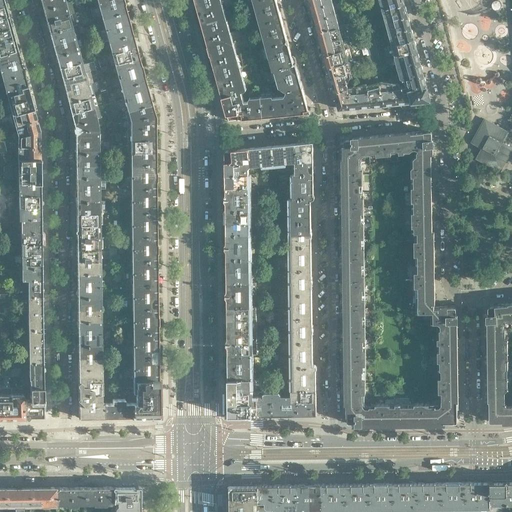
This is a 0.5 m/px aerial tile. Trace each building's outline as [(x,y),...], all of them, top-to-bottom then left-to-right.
[(62,4),(61,0),(39,0),(42,9),(62,4)] [(126,11),(124,5),(122,0),(120,0),(101,5),(104,17),(126,11)] [(222,10),(218,0),(210,0),(196,4),(199,16),(222,10)] [(278,5),(276,0),(255,0),(259,11),(278,5)] [(330,3),(329,0),(309,0),(312,8),(330,3)] [(404,3),(402,0),(381,0),(383,5),(381,5),(382,9),(384,9),(404,3)] [(499,1),(498,0),(497,0),(496,0),(495,0),(494,1),(493,1),(493,2),(492,3),(492,4),(491,5),(492,6),(492,7),(492,8),(493,9),(494,9),(495,10),(496,10),(497,10),(499,10),(500,9),(500,8),(501,7),(501,6),(501,5),(501,4),(501,3),(500,2),(499,1)] [(367,13),(364,2),(357,3),(360,15),(367,13)] [(334,15),(330,3),(312,8),(315,20),(334,15)] [(407,15),(404,3),(384,9),(386,16),(384,16),(385,21),(387,20),(407,15)] [(66,15),(62,4),(42,9),(45,21),(66,15)] [(281,17),(278,5),(259,11),(262,22),(281,17)] [(225,21),(222,10),(199,16),(203,27),(225,21)] [(129,22),(128,17),(126,11),(104,17),(107,29),(129,22)] [(370,25),(367,13),(360,15),(363,27),(370,25)] [(0,29),(11,27),(8,15),(0,17),(0,29)] [(69,27),(66,15),(45,21),(48,32),(69,27)] [(337,27),(334,15),(315,20),(318,32),(337,27)] [(410,27),(407,15),(387,20),(389,28),(388,29),(389,33),(391,32),(410,27)] [(284,29),(281,17),(262,22),(265,34),(284,29)] [(228,33),(225,21),(203,27),(206,39),(228,33)] [(132,34),(131,28),(129,22),(107,29),(110,40),(132,34)] [(373,37),(370,25),(363,27),(367,39),(373,37)] [(0,42),(14,38),(11,27),(0,29),(0,42)] [(72,38),(69,27),(48,32),(52,44),(72,38)] [(340,38),(337,27),(318,32),(321,43),(340,38)] [(413,39),(410,27),(391,32),(393,40),(391,40),(392,44),(394,44),(413,39)] [(288,41),(284,29),(265,34),(268,46),(288,41)] [(231,44),(228,33),(206,39),(209,50),(231,44)] [(135,46),(134,40),(132,34),(110,40),(113,52),(135,46)] [(377,49),(373,37),(367,39),(370,50),(377,49)] [(0,54),(17,50),(14,38),(0,42),(0,54)] [(75,50),(72,38),(52,44),(55,55),(75,50)] [(343,50),(340,38),(321,43),(325,55),(343,50)] [(417,50),(413,39),(394,44),(396,52),(394,52),(395,56),(397,56),(417,50)] [(291,52),(288,41),(268,46),(272,58),(291,52)] [(234,56),(231,44),(209,50),(212,62),(234,56)] [(368,45),(362,47),(364,53),(367,52),(368,54),(371,53),(370,51),(368,45)] [(139,57),(137,51),(135,46),(113,52),(116,63),(139,57)] [(380,60),(377,49),(370,50),(373,62),(380,60)] [(20,62),(17,50),(0,54),(0,62),(1,67),(20,62)] [(78,61),(75,50),(55,55),(58,67),(78,61)] [(347,62),(343,50),(325,55),(328,67),(347,62)] [(420,62),(417,50),(397,56),(399,64),(397,64),(398,68),(400,68),(420,62)] [(293,62),(291,52),(272,58),(275,70),(276,69),(296,64),(295,63),(294,63),(294,62),(293,62)] [(237,67),(234,56),(212,62),(215,73),(237,67)] [(142,69),(140,63),(139,57),(116,63),(120,75),(142,69)] [(382,66),(380,60),(373,62),(374,65),(376,69),(376,70),(380,69),(379,67),(382,66)] [(81,73),(78,61),(58,67),(61,79),(81,73)] [(350,72),(347,61),(347,62),(328,67),(331,79),(349,74),(350,72)] [(24,73),(20,62),(1,67),(4,78),(24,73)] [(423,74),(420,62),(400,68),(403,79),(404,79),(405,79),(423,74)] [(299,75),(296,64),(276,69),(280,81),(299,75)] [(357,75),(376,69),(374,65),(356,70),(357,75)] [(241,79),(237,67),(215,73),(218,85),(241,79)] [(145,80),(143,74),(142,69),(120,75),(123,86),(145,80)] [(27,85),(24,73),(4,78),(7,90),(27,85)] [(84,85),(81,73),(61,79),(64,90),(84,85)] [(349,86),(348,82),(349,82),(350,77),(349,74),(331,79),(335,92),(349,88),(349,86)] [(427,87),(423,74),(405,79),(407,86),(403,87),(403,86),(404,91),(416,88),(416,90),(427,87)] [(302,87),(299,75),(280,81),(282,89),(287,91),(302,87)] [(244,90),(241,79),(218,85),(222,97),(240,91),(244,90)] [(148,92),(147,86),(145,80),(123,86),(126,98),(148,92)] [(397,103),(393,84),(384,83),(383,80),(379,81),(380,83),(385,104),(397,103)] [(380,83),(368,86),(372,106),(385,104),(380,83)] [(360,107),(357,94),(358,93),(357,87),(356,85),(355,84),(349,86),(349,88),(335,92),(339,108),(340,109),(360,107)] [(372,106),(368,86),(368,84),(357,87),(358,93),(357,94),(360,107),(372,106)] [(430,98),(427,87),(416,90),(416,88),(404,91),(403,86),(400,85),(393,84),(397,103),(428,100),(429,100),(430,99),(430,98)] [(30,96),(27,85),(7,90),(11,102),(30,96)] [(88,96),(84,85),(64,90),(67,102),(88,96)] [(306,100),(302,87),(287,91),(284,97),(285,103),(296,100),(296,102),(306,100)] [(243,101),(240,91),(222,97),(225,108),(243,103),(243,101)] [(151,104),(150,98),(148,92),(126,98),(129,110),(151,104)] [(33,108),(30,96),(11,102),(14,113),(33,108)] [(91,108),(88,96),(67,102),(71,113),(91,108)] [(286,114),(285,103),(284,97),(272,98),(274,116),(286,114)] [(274,116),(272,98),(260,99),(262,117),(274,116)] [(262,117),(260,99),(248,101),(249,118),(262,117)] [(309,111),(306,100),(296,102),(296,100),(285,103),(286,114),(308,112),(309,111)] [(249,118),(248,101),(243,101),(243,103),(225,108),(227,118),(227,119),(227,120),(228,120),(249,118)] [(155,116),(153,109),(151,104),(129,110),(132,119),(155,116)] [(36,119),(33,108),(14,113),(17,125),(36,119)] [(94,119),(91,108),(71,113),(74,125),(94,119)] [(155,128),(155,122),(155,116),(132,119),(132,128),(155,128)] [(39,131),(36,119),(17,125),(20,134),(20,136),(39,131)] [(96,141),(96,126),(94,119),(74,125),(75,129),(75,141),(96,141)] [(511,148),(505,144),(502,142),(507,133),(508,132),(484,119),(472,142),(472,143),(482,148),(477,158),(476,158),(499,171),(511,150),(511,148),(511,147),(511,148)] [(155,140),(155,133),(155,128),(132,128),(132,140),(155,140)] [(433,154),(433,132),(433,131),(432,131),(432,130),(431,130),(430,130),(411,132),(413,148),(415,148),(419,150),(419,156),(431,156),(431,155),(431,154),(432,154),(433,154)] [(40,147),(39,131),(20,136),(20,147),(40,147)] [(413,149),(413,148),(411,132),(398,133),(400,150),(400,153),(406,153),(405,150),(413,149)] [(400,150),(398,133),(367,136),(369,153),(377,152),(377,155),(387,154),(392,154),(391,151),(400,150)] [(369,153),(367,136),(346,138),(345,139),(344,139),(343,140),(343,141),(343,161),(360,161),(360,156),(362,154),(369,153)] [(155,152),(155,146),(155,140),(132,140),(132,152),(155,152)] [(96,153),(96,141),(75,141),(75,153),(96,153)] [(313,162),(313,143),(314,142),(314,141),(313,141),(312,141),(312,142),(295,143),(297,162),(313,162)] [(297,162),(295,143),(283,145),(285,163),(296,162),(297,162)] [(285,163),(283,145),(271,146),(273,164),(285,163)] [(273,164),(271,146),(260,147),(261,165),(273,164)] [(40,159),(40,147),(20,147),(20,159),(40,159)] [(261,165),(260,147),(249,148),(250,163),(250,166),(261,165)] [(250,163),(249,148),(226,150),(225,149),(224,149),(224,150),(224,151),(225,151),(225,163),(250,163)] [(155,164),(155,158),(155,152),(132,152),(132,164),(155,164)] [(96,165),(96,153),(75,153),(75,165),(96,165)] [(431,182),(431,156),(419,156),(416,158),(416,167),(414,169),(414,176),(416,176),(416,182),(431,182)] [(40,171),(40,159),(20,159),(20,171),(40,171)] [(363,174),(363,170),(360,170),(360,161),(343,161),(343,179),(352,179),(352,174),(363,174)] [(313,174),(313,162),(297,162),(296,162),(296,174),(313,174)] [(249,175),(249,167),(250,166),(250,163),(225,163),(225,175),(249,175)] [(156,176),(155,170),(155,164),(132,164),(133,176),(156,176)] [(96,177),(96,165),(75,165),(75,177),(96,177)] [(40,183),(40,171),(20,171),(20,183),(40,183)] [(313,174),(296,174),(294,174),(294,186),(313,186),(313,174)] [(363,184),(363,174),(352,174),(352,179),(343,179),(343,191),(360,191),(360,184),(363,184)] [(249,187),(249,175),(225,175),(225,187),(249,187)] [(156,188),(156,182),(156,176),(133,176),(133,188),(156,188)] [(97,189),(96,177),(75,177),(75,189),(97,189)] [(431,182),(416,182),(415,182),(416,188),(413,188),(413,202),(416,202),(416,207),(432,207),(431,182)] [(40,195),(40,183),(20,183),(20,195),(40,195)] [(315,197),(314,190),(313,190),(313,186),(294,186),(294,198),(314,197),(315,197)] [(250,199),(249,187),(225,187),(226,199),(250,199)] [(156,200),(156,194),(156,188),(133,188),(133,200),(156,200)] [(97,200),(97,189),(75,189),(76,201),(97,200)] [(364,212),(363,198),(360,198),(360,191),(343,191),(344,218),(361,218),(361,212),(364,212)] [(40,207),(40,195),(20,195),(21,207),(40,207)] [(311,204),(311,201),(311,200),(312,199),(314,198),(314,197),(294,198),(291,198),(291,210),(310,210),(310,205),(311,205),(311,204)] [(250,211),(250,199),(226,199),(226,211),(250,211)] [(97,212),(97,200),(76,201),(76,213),(97,212)] [(156,212),(156,206),(156,200),(133,200),(133,212),(156,212)] [(41,219),(40,207),(21,207),(21,219),(23,219),(41,219)] [(432,231),(432,207),(416,207),(416,213),(413,213),(413,226),(416,226),(416,231),(418,231),(432,231)] [(311,222),(311,215),(311,214),(310,214),(310,210),(291,210),(291,222),(311,222)] [(250,223),(250,211),(226,211),(226,223),(250,223)] [(97,225),(97,212),(76,213),(76,225),(97,225)] [(156,224),(156,217),(156,212),(133,212),(133,224),(156,224)] [(364,237),(364,229),(364,224),(361,224),(361,218),(344,218),(344,243),(361,243),(361,237),(364,237)] [(41,231),(41,219),(23,219),(23,231),(41,231)] [(311,228),(311,222),(291,222),(291,234),(311,234),(311,230),(312,230),(312,229),(311,228)] [(250,235),(250,223),(226,223),(226,235),(250,235)] [(156,236),(156,229),(156,224),(133,224),(133,236),(156,236)] [(97,237),(97,225),(76,225),(76,237),(97,237)] [(41,243),(41,231),(23,231),(23,243),(41,243)] [(435,264),(434,231),(432,231),(418,231),(418,241),(414,241),(414,256),(418,256),(419,264),(435,264)] [(311,246),(311,240),(311,239),(312,239),(312,238),(311,237),(311,234),(291,234),(291,246),(311,246)] [(250,247),(250,235),(226,235),(226,247),(250,247)] [(156,248),(156,242),(156,236),(133,236),(133,248),(156,248)] [(97,249),(97,237),(76,237),(76,249),(97,249)] [(41,255),(41,243),(23,243),(23,255),(41,255)] [(364,263),(364,249),(361,249),(361,243),(344,243),(344,269),(361,269),(361,263),(364,263)] [(311,252),(311,246),(291,246),(291,258),(311,258),(311,253),(311,252)] [(250,259),(250,247),(226,247),(226,259),(250,259)] [(157,260),(156,253),(156,248),(133,248),(134,260),(157,260)] [(97,261),(97,249),(76,249),(76,261),(97,261)] [(41,267),(41,255),(23,255),(23,267),(41,267)] [(312,270),(311,263),(311,262),(311,258),(291,258),(292,270),(312,270)] [(250,271),(250,259),(226,259),(226,271),(250,271)] [(157,272),(157,266),(157,260),(134,260),(134,272),(157,272)] [(98,273),(97,261),(76,261),(77,273),(98,273)] [(435,294),(435,264),(419,264),(419,272),(415,272),(415,288),(419,288),(419,294),(435,294)] [(41,279),(41,267),(23,267),(23,279),(27,279),(41,279)] [(365,288),(365,280),(365,275),(362,275),(361,269),(344,269),(345,295),(362,294),(362,288),(365,288)] [(312,276),(312,270),(292,270),(292,282),(312,282),(312,278),(313,278),(313,277),(312,277),(312,276)] [(251,283),(250,271),(226,271),(227,283),(251,283)] [(157,284),(157,277),(157,272),(134,272),(134,284),(157,284)] [(98,284),(98,273),(77,273),(77,285),(98,284)] [(42,295),(41,279),(27,279),(28,295),(42,295)] [(312,294),(312,288),(312,287),(313,287),(313,286),(312,285),(312,282),(292,282),(292,294),(312,294)] [(251,295),(251,283),(227,283),(227,295),(251,295)] [(98,296),(98,284),(77,285),(77,297),(98,296)] [(157,296),(157,290),(157,284),(134,284),(134,296),(157,296)] [(312,300),(312,294),(292,294),(292,306),(312,306),(312,301),(312,300)] [(365,313),(365,301),(362,301),(362,294),(345,295),(345,320),(362,320),(362,313),(365,313)] [(435,306),(435,294),(419,294),(419,311),(433,311),(433,315),(439,315),(439,306),(435,306)] [(42,312),(42,295),(28,295),(28,312),(42,312)] [(251,307),(251,295),(227,295),(227,307),(251,307)] [(98,308),(98,296),(77,297),(77,309),(98,308)] [(157,308),(157,301),(157,296),(134,296),(134,308),(157,308)] [(510,319),(509,303),(490,305),(489,305),(488,305),(488,306),(487,307),(487,308),(487,328),(503,327),(503,323),(506,320),(510,319)] [(312,318),(312,311),(312,310),(312,306),(292,306),(292,318),(312,318)] [(457,329),(457,309),(457,308),(457,307),(456,307),(456,306),(455,306),(454,306),(439,306),(439,315),(433,315),(433,323),(438,323),(441,325),(441,329),(457,329)] [(251,319),(251,307),(227,307),(227,319),(251,319)] [(98,321),(98,308),(77,309),(77,321),(98,321)] [(157,320),(157,308),(134,308),(134,320),(157,320)] [(42,328),(42,312),(28,312),(28,328),(42,328)] [(312,324),(312,318),(292,318),(292,330),(312,330),(312,326),(313,326),(313,325),(312,324)] [(251,331),(251,319),(227,319),(227,331),(251,331)] [(157,332),(157,326),(157,320),(134,320),(134,332),(157,332)] [(365,339),(365,331),(365,326),(362,326),(362,320),(345,320),(345,345),(362,345),(362,340),(365,339)] [(98,333),(98,321),(77,321),(77,333),(98,333)] [(505,336),(505,327),(503,327),(487,328),(487,341),(505,341),(508,341),(507,336),(505,336)] [(42,345),(42,328),(28,328),(28,345),(42,345)] [(457,342),(457,329),(441,329),(440,329),(440,338),(438,338),(438,342),(440,342),(457,342)] [(313,342),(312,336),(313,335),(313,334),(312,333),(312,330),(292,330),(292,342),(313,342)] [(251,343),(251,331),(227,331),(227,343),(251,343)] [(158,344),(157,332),(134,332),(135,344),(158,344)] [(98,345),(98,333),(77,333),(77,345),(98,345)] [(505,349),(505,341),(487,341),(488,354),(508,354),(508,349),(505,349)] [(313,348),(313,342),(292,342),(293,354),(312,354),(312,349),(313,348)] [(458,356),(457,342),(440,342),(441,351),(438,351),(438,356),(458,356)] [(252,354),(251,343),(227,343),(228,354),(252,354)] [(158,356),(158,349),(158,344),(135,344),(135,356),(158,356)] [(43,361),(42,345),(28,345),(29,361),(43,361)] [(99,357),(98,345),(77,345),(78,357),(99,357)] [(366,364),(366,350),(363,350),(362,345),(345,345),(346,373),(363,372),(363,364),(366,364)] [(252,366),(252,354),(228,354),(228,366),(252,366)] [(313,363),(313,359),(313,358),(312,358),(312,354),(293,354),(293,365),(316,365),(314,364),(313,364),(313,363)] [(506,367),(506,360),(508,360),(508,354),(488,354),(488,367),(505,367),(506,367)] [(158,368),(158,362),(158,356),(135,356),(135,368),(158,368)] [(458,369),(458,356),(438,356),(438,361),(441,361),(441,369),(442,369),(458,369)] [(99,368),(99,357),(78,357),(78,369),(99,368)] [(43,378),(43,361),(29,361),(29,378),(30,378),(43,378)] [(317,373),(317,366),(317,365),(316,365),(293,365),(293,377),(316,377),(316,373),(317,373)] [(252,378),(252,366),(228,366),(228,378),(252,378)] [(508,384),(508,375),(505,375),(505,367),(488,367),(488,381),(497,380),(497,384),(508,384)] [(99,380),(99,368),(78,369),(78,381),(99,380)] [(158,380),(158,374),(158,368),(135,368),(135,380),(158,380)] [(458,382),(458,369),(442,369),(442,377),(438,377),(439,388),(449,388),(449,382),(458,382)] [(366,384),(366,380),(363,380),(363,372),(346,373),(346,391),(354,390),(354,384),(366,384)] [(316,389),(316,377),(293,377),(293,389),(316,389)] [(43,399),(43,378),(30,378),(30,400),(43,399)] [(252,390),(252,378),(228,378),(228,390),(252,390)] [(99,392),(99,380),(78,381),(78,393),(99,392)] [(158,392),(158,380),(135,380),(135,392),(158,392)] [(505,391),(508,387),(508,384),(497,384),(497,380),(488,381),(488,399),(504,399),(505,399),(505,391)] [(458,401),(458,382),(449,382),(449,388),(439,388),(439,394),(442,394),(442,401),(458,401)] [(366,395),(366,384),(354,384),(354,390),(346,391),(346,402),(363,402),(363,395),(366,395)] [(316,401),(316,389),(293,389),(292,389),(292,397),(289,397),(289,401),(316,401)] [(258,415),(258,397),(254,397),(253,390),(252,390),(228,390),(228,394),(222,394),(222,414),(228,414),(228,415),(228,416),(229,416),(229,417),(230,417),(231,416),(231,415),(258,415)] [(101,403),(101,392),(99,392),(78,393),(78,405),(100,405),(101,403)] [(158,404),(158,392),(135,392),(135,403),(136,404),(158,404)] [(274,415),(273,393),(266,393),(266,397),(258,397),(258,415),(274,415)] [(289,414),(289,401),(289,397),(281,397),(281,393),(273,393),(274,415),(289,414)] [(0,418),(11,418),(11,396),(0,396),(0,418)] [(24,418),(24,400),(24,396),(11,396),(11,418),(24,418)] [(43,418),(43,399),(30,400),(24,400),(24,418),(43,418)] [(118,417),(118,399),(112,399),(112,403),(104,403),(104,417),(118,417)] [(133,417),(132,403),(124,403),(124,399),(118,399),(118,417),(133,417)] [(511,404),(506,404),(504,402),(504,399),(488,399),(488,419),(488,420),(489,420),(489,421),(490,421),(490,422),(491,422),(511,422),(511,421),(511,404)] [(410,423),(409,406),(409,400),(397,400),(397,406),(392,406),(392,403),(376,403),(376,406),(371,407),(371,408),(371,424),(410,423)] [(316,411),(316,401),(289,401),(289,414),(316,414),(317,414),(318,413),(318,412),(317,412),(317,411),(316,411)] [(459,420),(458,401),(442,401),(435,401),(435,406),(435,423),(456,422),(457,422),(458,422),(458,421),(459,420)] [(371,424),(371,408),(366,408),(363,405),(363,402),(346,402),(346,421),(347,421),(347,422),(347,423),(348,423),(349,423),(349,424),(371,424)] [(104,417),(104,403),(101,403),(100,405),(78,405),(78,416),(78,417),(79,417),(80,417),(104,417)] [(158,416),(158,404),(136,404),(135,403),(132,403),(133,417),(144,416),(156,416),(156,417),(158,417),(158,416)] [(435,423),(435,406),(429,406),(429,403),(414,403),(414,406),(409,406),(410,423),(435,423)] [(490,511),(490,504),(490,482),(453,482),(453,506),(441,506),(429,506),(429,483),(405,483),(405,506),(405,511),(490,511)] [(453,506),(453,482),(441,483),(441,506),(453,506)] [(508,504),(508,482),(490,482),(490,504),(508,504)] [(369,507),(369,483),(357,484),(357,507),(369,507)] [(381,506),(381,483),(369,483),(369,507),(381,506)] [(393,506),(393,483),(381,483),(381,506),(393,506)] [(405,511),(405,506),(405,483),(393,483),(393,506),(393,511),(405,511)] [(441,506),(441,483),(429,483),(429,506),(441,506)] [(285,511),(285,484),(273,485),(273,511),(285,511)] [(297,511),(297,484),(285,484),(285,511),(297,511)] [(309,511),(309,484),(297,484),(297,511),(309,511)] [(321,511),(321,507),(321,484),(309,484),(309,511),(321,511)] [(333,507),(333,484),(321,484),(321,507),(333,507)] [(345,507),(345,484),(333,484),(333,507),(345,507)] [(357,507),(357,484),(345,484),(345,507),(357,507)] [(258,497),(258,485),(229,485),(228,485),(228,486),(228,487),(229,488),(230,488),(230,498),(258,497)] [(273,511),(273,485),(258,485),(258,497),(258,502),(265,502),(265,511),(273,511)] [(139,498),(139,490),(140,490),(140,489),(140,488),(139,488),(137,487),(137,486),(136,486),(113,487),(113,500),(116,500),(118,499),(139,498)] [(0,501),(9,502),(8,511),(14,511),(17,511),(22,511),(22,502),(56,501),(55,487),(0,488),(0,501)] [(84,501),(84,487),(55,487),(56,501),(64,501),(64,504),(76,504),(76,501),(84,501)] [(113,500),(113,487),(84,487),(84,501),(93,501),(93,504),(105,504),(105,501),(113,500)] [(255,509),(255,502),(258,502),(258,497),(230,498),(230,510),(255,509)] [(140,511),(139,498),(118,499),(116,500),(117,504),(115,504),(115,505),(111,505),(111,511),(117,511),(140,511)]
